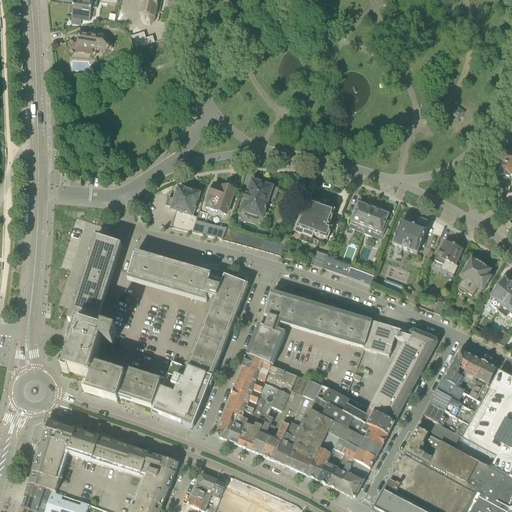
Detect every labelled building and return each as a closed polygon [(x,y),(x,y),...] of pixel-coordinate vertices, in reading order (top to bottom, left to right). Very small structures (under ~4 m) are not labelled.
[(97,1),(87,0),(74,0),(72,19),(89,22),(91,9),(96,10),(97,1)] [(144,19),(146,26),(151,27),(154,21),(158,0),(142,0),(139,15),(145,16),(144,19)] [(112,47),(102,35),(99,37),(85,35),(86,31),(80,30),(78,47),(105,51),(106,52),(112,47)] [(144,33),(132,38),(143,47),(155,43),(153,37),(146,39),(144,33)] [(458,121),(464,114),(458,109),(452,116),(458,121)] [(511,150),(511,151),(511,155),(502,154),(499,165),(501,166),(502,165),(511,167),(511,150)] [(511,167),(502,165),(501,166),(499,177),(500,177),(500,178),(502,181),(506,181),(509,180),(509,179),(510,179),(510,178),(511,177),(511,167)] [(275,201),(279,190),(269,187),(270,186),(256,182),(256,183),(252,182),(248,196),(245,195),(243,202),(246,203),(243,213),(248,214),(247,217),(257,220),(258,218),(263,219),(268,202),(272,203),(273,200),(275,201)] [(212,193),(209,192),(205,204),(208,204),(206,209),(226,216),(235,191),(233,191),(234,189),(226,186),(225,189),(215,185),(212,193)] [(175,218),(172,230),(193,234),(196,224),(195,223),(191,222),(199,196),(188,192),(188,190),(181,188),(181,190),(179,189),(175,201),(168,199),(166,207),(173,209),(172,211),(177,212),(175,218)] [(313,236),(327,241),(332,230),(329,229),(335,212),(322,208),(310,203),(306,215),(302,213),(295,233),(312,239),(313,236)] [(353,218),(350,226),(349,229),(364,235),(374,210),(359,204),(356,210),(355,210),(352,217),(353,218)] [(387,221),(389,216),(374,210),(364,235),(372,238),(374,234),(382,237),(388,222),(387,221)] [(196,224),(193,234),(223,242),(226,230),(204,225),(206,215),(198,213),(195,223),(196,224)] [(402,223),(392,247),(390,252),(401,256),(403,252),(409,254),(409,253),(417,256),(421,247),(424,249),(427,242),(428,240),(424,239),(429,226),(427,223),(421,220),(417,222),(415,228),(402,223)] [(223,242),(229,243),(232,230),(227,229),(226,230),(223,242)] [(232,230),(229,243),(235,245),(238,232),(232,230)] [(238,232),(235,245),(241,246),(245,234),(238,232)] [(245,234),(241,246),(247,248),(251,236),(245,234)] [(251,236),(247,248),(253,250),(257,237),(251,236)] [(257,237),(253,250),(259,251),(263,239),(257,237)] [(263,239),(259,251),(265,253),(269,241),(263,239)] [(274,256),(281,258),(283,250),(284,250),(285,246),(287,240),(285,239),(284,239),(283,239),(282,240),(281,241),(281,243),(280,244),(278,243),(274,256)] [(98,240),(71,324),(81,327),(79,332),(81,336),(73,340),(69,351),(73,352),(66,372),(91,380),(87,392),(118,401),(120,396),(153,407),(152,410),(153,410),(161,383),(124,371),(122,376),(94,367),(102,343),(113,347),(117,334),(97,328),(100,316),(98,315),(120,247),(98,240)] [(272,241),(268,254),(274,256),(278,243),(272,241)] [(456,267),(463,251),(461,250),(462,248),(455,244),(454,247),(445,243),(441,252),(440,251),(434,264),(443,268),(445,262),(456,267)] [(316,252),(316,254),(313,261),(310,260),(308,266),(323,270),(327,259),(328,259),(329,257),(316,252)] [(225,277),(223,282),(135,257),(129,279),(189,296),(188,299),(204,303),(206,295),(217,298),(209,319),(189,370),(213,379),(211,378),(212,375),(231,326),(246,286),(225,277)] [(351,268),(328,259),(327,259),(323,270),(347,279),(351,268)] [(491,279),(488,276),(490,272),(490,271),(482,266),(482,262),(476,259),(472,260),(461,276),(462,280),(463,281),(458,289),(473,298),(478,290),(482,293),(491,279)] [(375,277),(351,268),(347,279),(370,288),(375,277)] [(491,299),(494,301),(491,305),(491,306),(497,312),(501,307),(511,294),(511,287),(505,282),(501,283),(497,287),(497,292),(491,299)] [(407,303),(415,306),(420,294),(412,291),(407,303)] [(511,294),(501,307),(502,307),(498,312),(506,319),(510,314),(511,315),(511,294)] [(271,296),(265,317),(265,318),(250,357),(248,356),(247,359),(270,368),(271,366),(274,359),(283,337),(276,334),(281,323),(365,348),(371,326),(271,296)] [(434,314),(441,317),(446,305),(439,302),(434,314)] [(465,328),(472,332),(480,316),(472,313),(465,328)] [(410,335),(386,327),(372,323),(371,326),(365,348),(364,351),(389,359),(395,340),(403,342),(403,343),(407,346),(372,412),(395,425),(438,345),(436,341),(415,332),(411,333),(410,335)] [(504,348),(510,338),(503,333),(496,344),(504,348)] [(472,358),(463,353),(458,355),(449,371),(464,379),(466,377),(463,375),(464,374),(472,358)] [(474,382),(484,364),(472,358),(464,374),(463,375),(466,377),(468,378),(462,389),(464,390),(462,393),(469,396),(476,383),(474,382)] [(261,371),(268,373),(269,374),(271,368),(270,368),(247,359),(246,359),(242,369),(259,376),(261,371)] [(213,379),(189,370),(181,367),(172,363),(168,373),(153,410),(155,410),(154,414),(194,429),(213,379)] [(497,372),(484,364),(474,382),(476,383),(469,396),(482,403),(483,401),(486,395),(489,389),(492,383),(494,378),(495,378),(495,377),(497,372)] [(265,385),(264,386),(279,393),(290,398),(292,394),(299,379),(271,368),(269,374),(267,380),(265,385)] [(265,385),(267,380),(259,377),(259,376),(242,369),(238,381),(254,387),(256,382),(265,385)] [(460,388),(462,389),(468,378),(466,377),(464,379),(449,371),(445,380),(460,388)] [(421,426),(418,432),(461,454),(468,457),(469,458),(468,458),(477,462),(478,463),(487,468),(487,467),(489,468),(501,475),(502,475),(504,477),(510,480),(510,479),(511,480),(510,480),(511,480),(511,379),(511,380),(497,372),(495,377),(495,378),(494,378),(492,383),(489,389),(486,395),(483,401),(482,403),(480,406),(480,407),(479,407),(477,412),(477,413),(476,413),(476,415),(474,418),(474,419),(473,419),(471,424),(471,425),(470,425),(469,427),(468,430),(468,431),(468,430),(466,434),(466,435),(465,435),(463,439),(455,435),(439,427),(425,419),(425,420),(421,426)] [(323,388),(299,379),(292,394),(304,399),(274,463),(285,468),(311,413),(323,419),(329,406),(317,400),(323,388)] [(464,390),(462,389),(460,388),(445,380),(437,394),(476,415),(476,413),(477,413),(477,412),(479,407),(480,407),(480,406),(482,403),(469,396),(462,393),(464,390)] [(261,396),(263,391),(254,387),(238,381),(234,391),(250,398),(252,393),(261,396)] [(261,396),(258,402),(256,407),(254,412),(252,418),(250,423),(249,422),(239,447),(252,453),(268,418),(271,409),(279,393),(264,386),(263,391),(261,396)] [(317,400),(329,406),(388,438),(395,425),(372,412),(334,393),(323,388),(317,400)] [(256,407),(258,402),(250,398),(234,391),(230,402),(246,409),(248,403),(256,407)] [(290,398),(279,393),(271,409),(283,414),(290,398)] [(304,399),(292,394),(290,398),(283,414),(276,429),(263,458),(274,463),(304,399)] [(437,394),(431,406),(445,414),(463,424),(469,427),(470,425),(471,425),(471,424),(473,419),(474,419),(474,418),(476,415),(437,394)] [(252,418),(254,412),(246,409),(230,402),(225,413),(234,416),(238,418),(242,419),(244,414),(252,418)] [(376,460),(382,450),(388,438),(329,406),(323,419),(334,424),(329,435),(340,441),(342,442),(376,460)] [(431,406),(424,419),(439,427),(445,414),(431,406)] [(252,453),(263,458),(276,429),(283,414),(271,409),(268,418),(252,453)] [(225,413),(217,435),(219,439),(228,443),(235,425),(238,418),(234,416),(225,413)] [(311,413),(285,468),(303,476),(307,478),(329,435),(334,424),(323,419),(311,413)] [(242,420),(242,419),(238,418),(235,425),(228,443),(239,447),(249,422),(242,420)] [(466,435),(466,434),(468,430),(468,431),(468,430),(469,427),(463,424),(459,431),(458,430),(455,435),(463,439),(465,435),(466,435)] [(64,471),(68,459),(69,454),(76,433),(52,425),(48,427),(44,439),(41,450),(37,462),(64,471)] [(417,431),(406,453),(477,490),(489,468),(487,467),(487,468),(478,463),(477,462),(468,458),(469,458),(468,457),(461,454),(418,432),(417,431)] [(69,454),(144,478),(151,456),(76,433),(69,454)] [(307,478),(318,483),(334,451),(340,441),(329,435),(307,478)] [(345,457),(356,463),(371,471),(376,460),(342,442),(340,441),(334,451),(345,457)] [(329,488),(338,471),(338,470),(345,457),(334,451),(318,483),(329,488)] [(375,511),(376,511),(377,511),(463,511),(477,490),(406,453),(384,494),(375,511)] [(161,511),(176,475),(179,465),(151,456),(144,478),(130,511),(161,511)] [(329,488),(339,493),(353,467),(356,463),(345,457),(338,470),(338,471),(329,488)] [(33,474),(60,483),(64,471),(37,462),(33,474)] [(353,500),(356,499),(365,483),(371,471),(356,463),(353,467),(339,493),(343,495),(353,500)] [(468,505),(464,511),(484,511),(504,477),(502,475),(501,475),(489,468),(480,484),(477,490),(471,501),(468,505)] [(33,474),(29,486),(56,495),(60,483),(33,474)] [(204,493),(210,479),(202,476),(196,490),(204,493)] [(484,511),(511,511),(511,504),(509,502),(511,497),(511,480),(510,480),(511,480),(510,479),(510,480),(504,477),(484,511)] [(212,497),(218,483),(210,479),(204,493),(206,494),(212,497)] [(220,500),(227,486),(218,483),(212,497),(220,500)] [(93,511),(95,508),(56,495),(29,486),(25,498),(22,510),(29,511),(93,511)] [(216,508),(217,508),(221,500),(220,500),(212,497),(206,494),(204,493),(196,490),(192,499),(203,503),(216,508)] [(214,511),(216,508),(203,503),(192,499),(189,506),(202,511),(214,511)]
